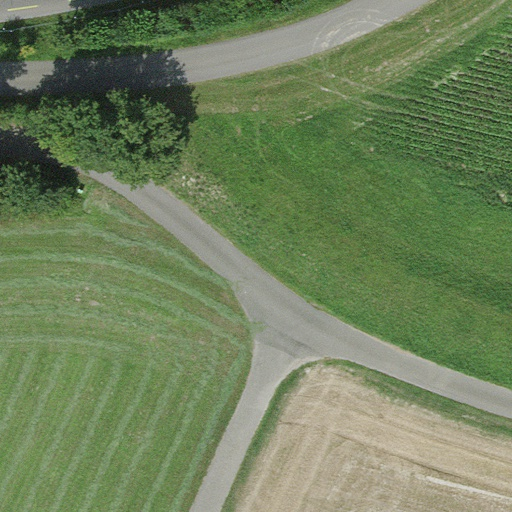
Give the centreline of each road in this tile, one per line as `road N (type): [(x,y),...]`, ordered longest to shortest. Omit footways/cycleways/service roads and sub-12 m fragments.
road 1 (track): [(300,327),(177,214),(111,169),(0,142)]
road 2 (track): [(511,398),(300,327)]
road 3 (track): [(300,327),(216,511)]
